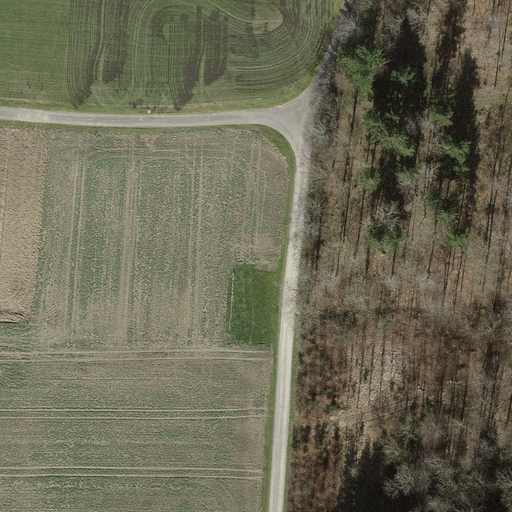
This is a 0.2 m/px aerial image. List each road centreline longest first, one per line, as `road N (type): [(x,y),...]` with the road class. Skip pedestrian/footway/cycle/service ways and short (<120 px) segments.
road 1 (track): [(308,114),(276,511)]
road 2 (track): [(308,114),(138,121),(0,113)]
road 3 (track): [(511,97),(314,96)]
road 4 (track): [(308,114),(352,0)]
